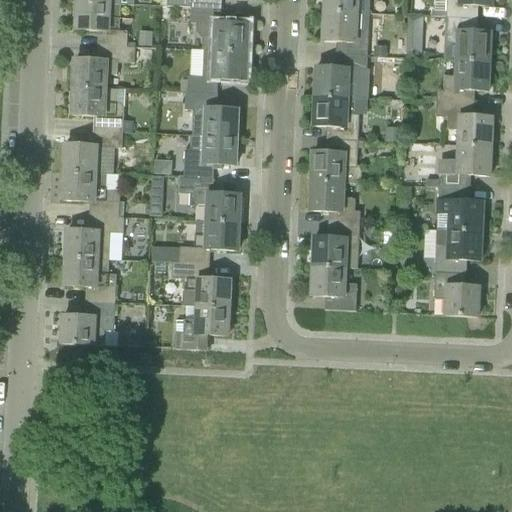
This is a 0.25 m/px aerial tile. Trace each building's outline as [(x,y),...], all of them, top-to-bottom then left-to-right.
[(168,0),(168,8),(191,9),(215,10),(215,0),(168,0)] [(370,0),(324,0),(324,14),(357,16),(369,16),(370,1),(370,0)] [(447,0),(447,12),(446,20),(472,21),(473,8),(492,9),(492,0),(447,0)] [(77,4),(76,32),(103,34),(103,48),(127,49),(128,34),(119,33),(120,22),(104,22),(104,6),(77,4)] [(215,10),(191,9),(190,25),(196,25),(196,34),(201,40),(203,40),(202,52),(204,52),(204,53),(215,53),(247,55),(248,27),(214,25),(215,10)] [(431,11),(431,19),(438,20),(446,20),(447,12),(434,11),(431,11)] [(357,16),(324,14),(322,44),(341,44),(340,58),(368,59),(369,32),(369,16),(357,16)] [(407,18),(407,30),(422,31),(423,19),(409,18),(407,18)] [(472,21),(446,20),(445,47),(457,47),(457,63),(489,64),(491,35),(472,34),(472,21)] [(138,34),(137,49),(150,50),(151,35),(138,34)] [(74,62),(73,90),(106,91),(106,77),(117,77),(118,65),(134,66),(135,50),(127,49),(103,48),(102,63),(74,62)] [(374,49),(374,59),(386,60),(387,49),(374,49)] [(188,79),(187,95),(211,96),(212,81),(245,83),(247,55),(215,53),(204,53),(202,79),(188,79)] [(368,59),(340,58),(340,71),(316,70),(314,99),(348,100),(368,101),(369,74),(367,74),(368,59)] [(444,78),(443,93),(437,93),(436,100),(436,104),(468,106),(469,93),(488,94),(489,64),(457,63),(456,78),(444,78)] [(73,90),(72,118),(99,119),(99,134),(123,135),(124,115),(118,107),(114,107),(115,92),(106,91),(73,90)] [(211,96),(187,95),(187,110),(195,111),(194,123),(206,123),(205,138),(237,140),(238,112),(210,111),(211,96)] [(348,100),(314,99),(313,128),(332,129),(331,142),(358,143),(359,116),(347,116),(348,100)] [(468,106),(436,104),(435,119),(447,120),(447,132),(459,132),(458,148),(491,149),(492,120),(468,119),(468,106)] [(123,135),(99,134),(98,148),(64,147),(63,175),(95,176),(96,161),(107,162),(108,150),(122,151),(123,135)] [(184,164),(184,180),(207,181),(208,171),(222,172),(222,167),(235,168),(237,140),(205,138),(190,138),(190,152),(185,152),(184,164)] [(311,184),(344,185),(361,186),(362,168),(357,168),(358,143),(331,142),(331,155),(312,155),(311,184)] [(439,184),(438,189),(465,191),(465,177),(490,179),(491,149),(458,148),(458,163),(445,163),(445,175),(439,175),(439,184)] [(63,175),(62,203),(95,204),(95,219),(118,220),(119,198),(115,193),(105,193),(105,191),(106,177),(95,176),(63,175)] [(152,179),(151,189),(163,190),(163,180),(152,179)] [(184,180),(179,179),(178,196),(190,196),(189,208),(208,209),(207,224),(239,225),(240,198),(206,196),(207,181),(184,180)] [(344,185),(311,184),(309,213),(333,214),(333,227),(360,228),(361,213),(355,213),(356,201),(343,201),(344,185)] [(400,189),(399,200),(410,200),(411,189),(400,189)] [(438,189),(437,232),(481,234),(483,205),(464,204),(465,191),(438,189)] [(67,232),(65,260),(108,262),(109,236),(121,236),(122,220),(118,220),(95,219),(94,234),(67,232)] [(180,251),(180,265),(203,266),(204,252),(237,253),(239,225),(207,224),(206,239),(195,238),(195,250),(180,249),(180,251)] [(359,255),(360,228),(333,227),(332,241),(313,240),(312,269),(346,270),(358,271),(359,255)] [(481,234),(437,232),(435,274),(461,276),(461,262),(480,263),(481,234)] [(171,250),(170,265),(172,265),(180,265),(180,251),(171,250)] [(108,262),(65,260),(64,288),(92,289),(91,304),(114,305),(116,278),(108,277),(108,262)] [(172,265),(172,281),(186,281),(186,292),(183,292),(182,308),(197,309),(229,310),(230,283),(203,281),(203,266),(180,265),(172,265)] [(346,270),(312,269),(311,298),(330,299),(329,313),(355,314),(356,286),(345,286),(346,270)] [(461,276),(435,274),(433,301),(446,302),(445,318),(478,319),(479,290),(460,289),(461,276)] [(114,305),(91,304),(90,319),(63,318),(61,346),(105,348),(106,333),(113,333),(114,305)] [(197,309),(197,324),(176,323),(174,351),(199,353),(200,337),(228,338),(229,310),(197,309)] [(146,350),(146,352),(155,352),(155,350),(155,348),(151,343),(147,343),(146,350)]
